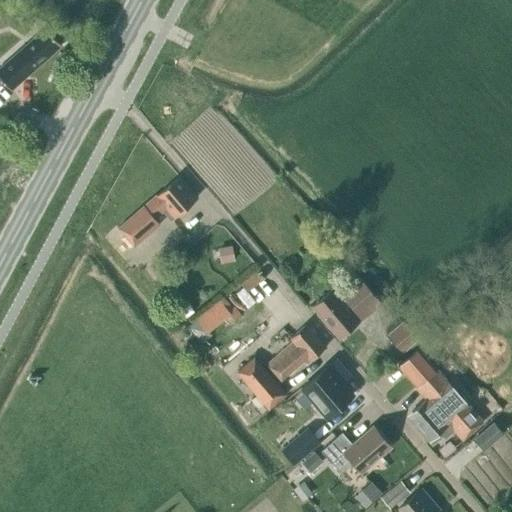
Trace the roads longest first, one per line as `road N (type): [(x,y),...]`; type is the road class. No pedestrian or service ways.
road 1 (primary): [(0,262),(140,0)]
road 2 (residential): [(474,511),(288,295)]
